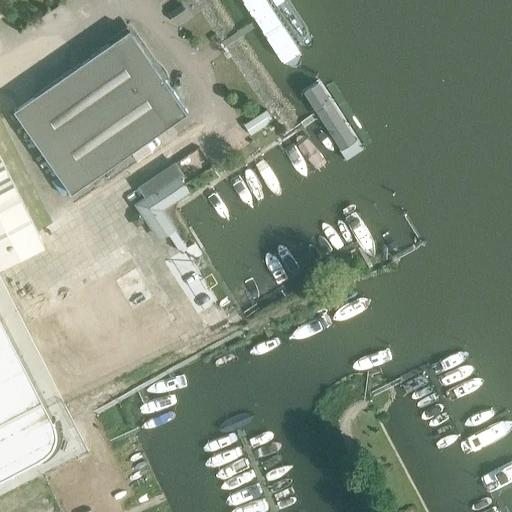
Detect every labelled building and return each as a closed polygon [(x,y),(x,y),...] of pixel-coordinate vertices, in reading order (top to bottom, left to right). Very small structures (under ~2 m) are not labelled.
[(299,57),(259,0),(234,0),(281,69),(296,68),(299,57)] [(131,28),(15,109),(73,192),(189,111),(131,28)] [(347,165),(366,152),(316,82),(297,95),(347,165)] [(266,110),(246,124),(252,133),(272,120),(266,110)] [(0,141),(0,247),(1,249),(45,227),(0,141)] [(152,191),(135,202),(160,239),(169,233),(181,250),(186,248),(188,247),(175,229),(178,227),(165,208),(192,190),(172,161),(144,178),(152,191)] [(188,247),(186,248),(192,259),(201,254),(195,243),(188,247)] [(116,277),(107,282),(126,313),(134,308),(139,316),(159,304),(132,258),(112,271),(116,277)] [(220,307),(200,320),(206,330),(226,318),(220,307)] [(0,511),(80,511),(0,348),(0,511)]
